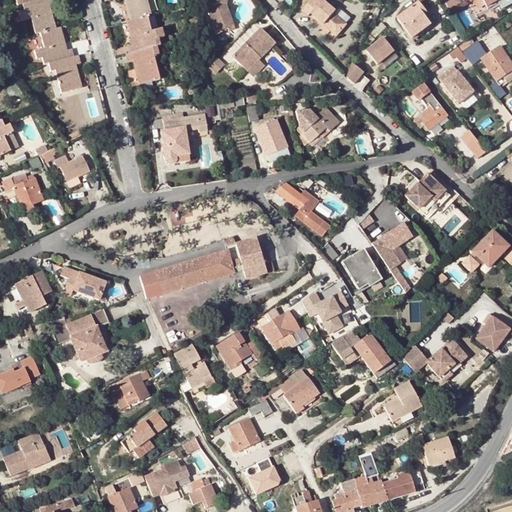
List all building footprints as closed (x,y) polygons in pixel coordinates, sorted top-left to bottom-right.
[(46,14),(51,13),(49,5),(54,4),(53,0),(40,0),(22,5),(24,12),(19,13),(21,21),(31,19),(35,35),(39,34),(56,29),(54,24),(53,19),(48,20),(46,14)] [(123,0),(125,8),(138,1),(140,18),(146,16),(157,13),(153,0),(123,0)] [(206,0),(207,1),(215,29),(233,23),(227,2),(227,0),(206,0)] [(312,0),(304,9),(310,14),(313,11),(340,34),(350,22),(337,12),(340,9),(328,0),(312,0)] [(444,0),(450,8),(462,0),(461,0),(444,0)] [(138,1),(125,8),(129,20),(140,18),(138,1)] [(419,2),(398,18),(413,38),(430,25),(423,16),(427,13),(419,2)] [(127,45),(129,54),(157,47),(161,46),(159,38),(164,37),(162,29),(150,32),(146,16),(140,18),(141,34),(137,33),(131,32),(129,33),(130,37),(131,44),(127,45)] [(140,18),(129,20),(126,21),(129,33),(131,32),(137,33),(141,34),(140,18)] [(382,24),(372,33),(376,37),(386,28),(382,24)] [(260,27),(231,57),(246,71),(275,42),(260,27)] [(60,28),(56,29),(39,34),(43,48),(59,40),(58,37),(63,36),(60,28)] [(379,66),(396,52),(385,39),(368,52),(379,66)] [(43,65),(48,64),(69,58),(73,56),(72,49),(66,51),(64,43),(60,43),(59,40),(43,48),(34,52),(36,59),(41,58),(43,65)] [(140,74),(136,75),(138,84),(159,79),(153,56),(159,55),(157,47),(129,54),(126,54),(128,63),(132,62),(134,69),(138,68),(140,74)] [(511,64),(500,47),(481,59),(496,82),(504,78),(507,83),(511,80),(511,64)] [(456,58),(461,63),(466,60),(458,48),(449,55),(453,60),(456,58)] [(384,72),(401,58),(396,52),(379,66),(384,72)] [(79,55),(73,57),(69,58),(49,67),(50,72),(55,71),(61,93),(81,87),(75,65),(81,64),(79,55)] [(49,67),(69,58),(48,64),(49,67)] [(362,72),(350,63),(348,67),(344,77),(351,83),(352,84),(362,72)] [(454,68),(439,79),(460,105),(474,94),(454,68)] [(443,108),(426,86),(414,95),(421,104),(423,102),(430,110),(415,121),(420,127),(424,124),(425,127),(429,132),(449,117),(443,108)] [(231,103),(210,105),(214,121),(215,123),(220,122),(218,111),(245,109),(243,102),(231,103)] [(254,107),(246,108),(250,123),(258,121),(254,107)] [(340,122),(329,111),(319,120),(311,111),(298,111),(301,126),(297,130),(302,135),(309,143),(319,134),(323,137),(325,140),(331,134),(329,132),(340,122)] [(168,165),(176,164),(175,162),(176,162),(176,156),(189,155),(185,132),(198,130),(199,134),(206,133),(203,116),(185,119),(184,114),(164,116),(166,130),(161,131),(163,147),(161,147),(163,158),(164,157),(165,162),(167,164),(168,165)] [(0,120),(0,155),(10,151),(3,137),(12,133),(9,124),(4,127),(1,120),(0,120)] [(277,121),(256,129),(266,157),(287,149),(277,121)] [(232,126),(241,173),(257,170),(248,123),(232,126)] [(72,134),(73,138),(85,133),(82,129),(72,134)] [(470,130),(460,138),(479,160),(488,152),(470,130)] [(319,134),(309,143),(312,146),(323,137),(319,134)] [(309,143),(302,135),(299,138),(306,146),(309,143)] [(47,153),(41,156),(43,161),(50,157),(47,153)] [(175,162),(176,164),(190,162),(189,155),(176,156),(176,162),(175,162)] [(66,156),(54,162),(57,169),(60,168),(67,181),(77,176),(78,177),(89,171),(82,156),(73,161),(71,157),(67,159),(66,156)] [(511,164),(501,176),(511,185),(511,164)] [(11,180),(3,183),(6,193),(15,190),(20,203),(17,204),(21,213),(32,209),(31,206),(42,201),(34,179),(32,174),(12,182),(11,180)] [(427,175),(405,196),(419,209),(430,198),(434,203),(445,192),(427,175)] [(69,187),(81,184),(79,178),(68,181),(69,187)] [(320,203),(305,191),(301,195),(284,183),(277,191),(300,209),(295,216),(304,223),(312,213),(320,203)] [(445,192),(434,203),(440,208),(450,197),(445,192)] [(312,213),(304,223),(323,237),(330,227),(312,213)] [(404,223),(372,242),(403,292),(410,288),(397,267),(406,262),(398,247),(413,238),(404,223)] [(491,230),(470,251),(483,265),(495,254),(498,257),(508,246),(491,230)] [(226,247),(235,244),(233,237),(224,239),(226,247)] [(265,267),(263,263),(260,253),(256,238),(235,244),(240,259),(230,262),(227,251),(140,276),(146,299),(243,271),(246,279),(266,272),(265,267)] [(511,248),(503,257),(511,265),(511,248)] [(363,250),(341,262),(358,291),(368,285),(370,288),(381,281),(363,250)] [(263,263),(271,261),(269,251),(260,253),(263,263)] [(487,268),(498,257),(495,254),(483,265),(487,268)] [(461,263),(472,274),(480,266),(470,255),(461,263)] [(265,267),(266,272),(274,270),(271,261),(263,263),(265,267)] [(106,282),(64,267),(61,276),(69,279),(76,282),(72,290),(99,300),(106,282)] [(42,272),(15,285),(22,301),(16,304),(22,317),(46,305),(42,296),(51,291),(42,272)] [(446,278),(440,274),(435,278),(441,283),(446,278)] [(76,282),(69,279),(66,288),(72,290),(76,282)] [(318,295),(304,302),(309,311),(317,306),(318,307),(323,304),(318,295)] [(406,329),(421,328),(419,301),(403,302),(406,329)] [(68,340),(71,338),(96,327),(108,322),(103,309),(65,324),(63,319),(51,321),(47,322),(56,345),(68,340)] [(440,316),(447,323),(452,317),(445,310),(440,316)] [(270,323),(261,328),(271,345),(279,341),(289,335),(290,337),(300,331),(289,312),(280,317),(277,312),(267,318),(270,323)] [(498,337),(501,339),(508,330),(491,317),(475,339),(489,349),(498,337)] [(335,319),(319,328),(324,338),(340,329),(335,319)] [(32,333),(29,325),(22,328),(25,335),(32,333)] [(96,327),(71,338),(81,361),(106,351),(96,327)] [(360,341),(352,331),(332,345),(343,359),(353,352),(350,348),(352,347),(372,373),(373,372),(387,362),(388,361),(368,335),(360,341)] [(232,371),(242,365),(239,361),(251,354),(254,360),(263,355),(254,341),(246,346),(238,333),(217,346),(232,371)] [(289,335),(279,341),(283,348),(293,342),(290,337),(289,335)] [(492,351),(501,339),(498,337),(489,349),(492,351)] [(426,360),(424,362),(441,383),(450,375),(447,372),(446,370),(458,360),(454,356),(460,351),(450,340),(426,360)] [(399,356),(410,370),(414,367),(411,364),(421,355),(411,344),(399,356)] [(202,379),(210,375),(204,363),(202,364),(191,345),(174,355),(191,389),(204,383),(202,379)] [(454,356),(458,360),(463,355),(460,351),(454,356)] [(411,364),(414,367),(415,369),(424,362),(426,360),(421,355),(411,364)] [(30,384),(28,378),(39,373),(31,356),(15,363),(14,369),(12,369),(0,374),(0,390),(1,393),(10,389),(10,390),(20,386),(20,385),(23,387),(30,384)] [(458,360),(446,370),(447,372),(459,362),(458,360)] [(389,365),(387,362),(373,372),(375,375),(389,365)] [(242,365),(232,371),(235,377),(245,371),(242,365)] [(303,408),(302,407),(300,404),(311,396),(311,397),(316,393),(300,370),(278,385),(283,393),(281,395),(295,414),(303,408)] [(139,374),(108,388),(109,392),(112,390),(117,402),(125,399),(128,406),(149,396),(139,374)] [(391,421),(419,407),(415,399),(406,382),(393,389),(397,395),(392,398),(393,400),(383,405),(391,421)] [(249,383),(241,388),(245,393),(250,389),(248,387),(250,385),(249,383)] [(6,404),(30,395),(27,386),(3,396),(6,404)] [(265,400),(264,398),(262,394),(256,398),(259,403),(265,400)] [(422,395),(415,399),(419,407),(426,403),(422,395)] [(313,400),(311,397),(311,396),(300,404),(302,407),(313,400)] [(121,410),(128,406),(125,399),(117,402),(121,410)] [(271,411),(265,400),(259,403),(247,409),(250,415),(259,410),(263,416),(271,411)] [(147,441),(160,431),(158,429),(164,425),(156,414),(134,430),(136,434),(129,439),(128,437),(121,442),(129,453),(133,450),(139,459),(153,449),(147,441)] [(247,419),(227,429),(232,440),(227,443),(232,453),(258,441),(247,419)] [(216,427),(208,431),(211,437),(219,432),(216,427)] [(10,475),(29,467),(27,464),(40,458),(38,453),(45,450),(36,430),(17,439),(21,448),(22,451),(17,453),(16,450),(2,457),(10,475)] [(447,437),(421,445),(425,456),(427,465),(452,457),(447,437)] [(425,456),(421,445),(419,439),(409,445),(413,460),(425,456)] [(49,459),(45,450),(38,453),(40,458),(27,464),(29,467),(30,468),(49,459)] [(292,460),(283,464),(288,474),(297,470),(292,460)] [(160,470),(144,476),(152,497),(159,494),(162,504),(179,498),(173,482),(188,476),(185,466),(180,468),(178,461),(159,468),(160,470)] [(247,478),(255,496),(282,485),(274,466),(247,478)] [(325,475),(322,466),(314,469),(317,477),(325,475)] [(396,479),(380,483),(385,501),(413,493),(411,485),(421,481),(417,469),(396,476),(396,479)] [(135,473),(118,481),(120,487),(138,480),(135,473)] [(373,505),(364,478),(364,476),(352,479),(352,481),(355,489),(360,506),(361,508),(373,505)] [(385,501),(380,483),(379,481),(371,483),(369,476),(364,478),(373,505),(385,501)] [(340,484),(342,493),(355,489),(352,481),(340,484)] [(187,493),(192,506),(201,502),(204,509),(217,503),(210,484),(187,493)] [(113,486),(106,488),(108,496),(116,493),(113,486)] [(128,489),(108,497),(113,511),(125,511),(131,510),(136,508),(128,489)] [(342,493),(344,496),(347,509),(360,506),(355,489),(342,493)] [(291,498),(294,507),(315,501),(313,496),(308,497),(307,491),(300,493),(301,495),(291,498)] [(339,511),(347,509),(344,496),(330,501),(333,511),(339,511)] [(53,511),(73,505),(70,498),(39,508),(40,511),(53,511)] [(295,511),(318,511),(315,501),(294,507),(295,510),(295,511)]
